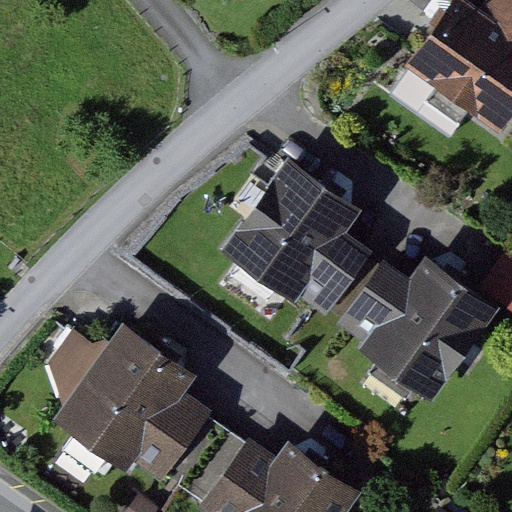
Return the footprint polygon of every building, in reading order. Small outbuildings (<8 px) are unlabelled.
[(511,125),(511,3),(507,0),(475,0),(421,74),(504,136),(511,125)] [(374,216),(304,165),(238,254),(437,400),(504,309),(436,259),(418,283),(357,238),(374,216)] [(511,301),(511,249),(507,245),(481,275),(511,301)] [(144,473),(210,388),(136,330),(69,415),(144,473)] [(211,511),(362,511),(367,506),(271,433),(211,511)] [(459,511),(440,502),(434,511),(459,511)]
